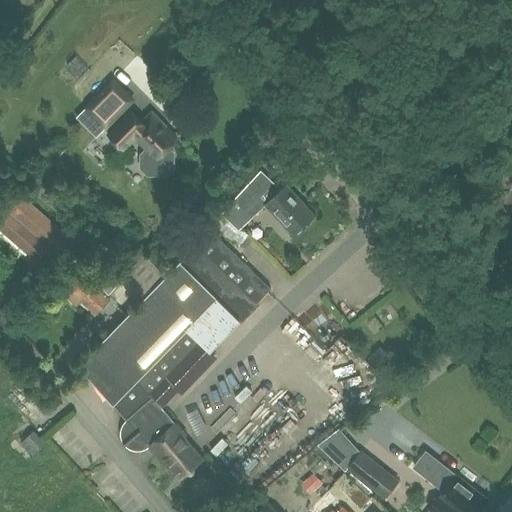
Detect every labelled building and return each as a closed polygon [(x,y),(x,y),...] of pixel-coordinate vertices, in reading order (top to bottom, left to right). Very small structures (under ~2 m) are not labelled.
[(132,100),(112,80),(86,107),(106,126),(132,100)] [(124,149),(135,137),(146,147),(140,153),(139,167),(147,175),(167,175),(175,167),(175,152),(169,146),(175,139),(160,124),(162,123),(151,113),(143,121),(132,110),(108,134),(124,149)] [(238,229),(264,204),(292,234),(313,214),(286,185),(280,190),(260,171),(221,213),(238,229)] [(69,222),(61,231),(22,197),(0,221),(0,228),(33,257),(45,243),(60,256),(81,233),(69,222)] [(215,355),(209,350),(239,319),(241,321),(258,303),(256,302),(270,288),(206,227),(165,277),(147,299),(86,373),(113,404),(128,422),(126,425),(125,429),(125,433),(125,437),(127,439),(127,440),(124,443),(125,445),(129,442),(132,444),(136,446),(140,446),(144,445),(147,442),(168,465),(169,464),(180,476),(189,468),(193,469),(199,464),(199,460),(201,458),(181,436),(184,433),(175,423),(174,423),(164,411),(165,410),(160,406),(178,388),(198,374),(215,355)] [(124,277),(147,299),(165,277),(143,254),(124,273),(122,275),(124,277)] [(124,277),(122,275),(124,273),(114,264),(96,282),(108,294),(124,277)] [(97,314),(109,300),(73,268),(60,282),(97,314)] [(323,387),(328,380),(311,367),(301,380),(310,387),(315,381),(323,387)] [(254,419),(272,399),(253,382),(235,401),(254,419)] [(290,415),(297,422),(310,410),(304,403),(290,415)] [(283,414),(276,427),(288,434),(295,421),(283,414)] [(41,423),(31,427),(39,445),(49,440),(41,423)] [(385,496),(397,481),(360,451),(348,467),(385,496)] [(444,490),(429,509),(432,511),(475,511),(486,498),(455,475),(425,452),(413,467),(444,490)] [(371,496),(343,471),(333,483),(361,508),(371,496)] [(280,511),(268,501),(257,511),(280,511)]
